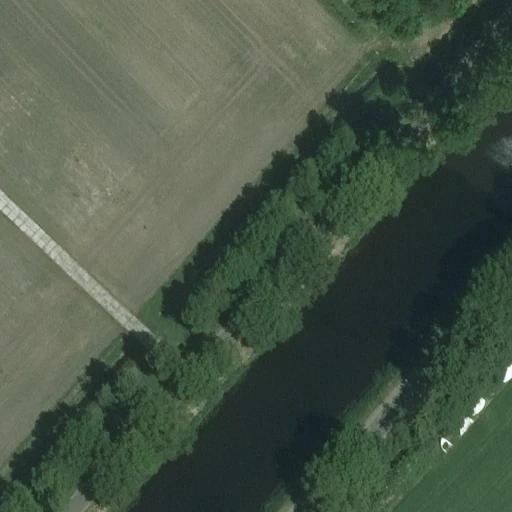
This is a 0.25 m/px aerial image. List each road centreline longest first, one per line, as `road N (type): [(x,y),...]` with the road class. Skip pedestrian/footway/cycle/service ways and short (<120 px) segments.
road 1 (unclassified): [(74,511),(511,19)]
road 2 (tertiary): [(304,511),(511,278)]
